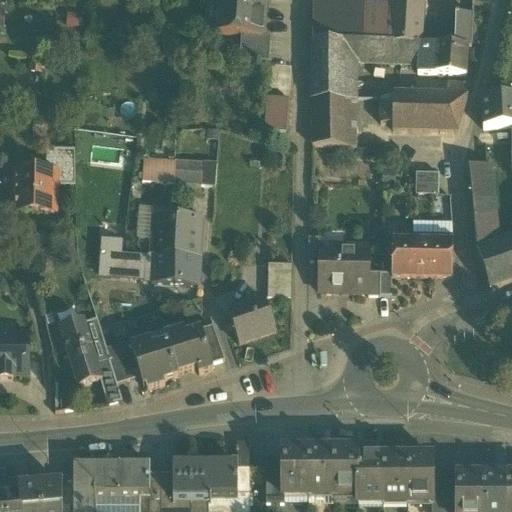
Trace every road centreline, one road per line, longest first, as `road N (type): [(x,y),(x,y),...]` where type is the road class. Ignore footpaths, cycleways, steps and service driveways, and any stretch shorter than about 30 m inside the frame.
road 1 (residential): [(297,406),(300,0)]
road 2 (residential): [(477,309),(463,239),(462,151),(501,0)]
road 3 (tertiary): [(0,442),(297,406)]
